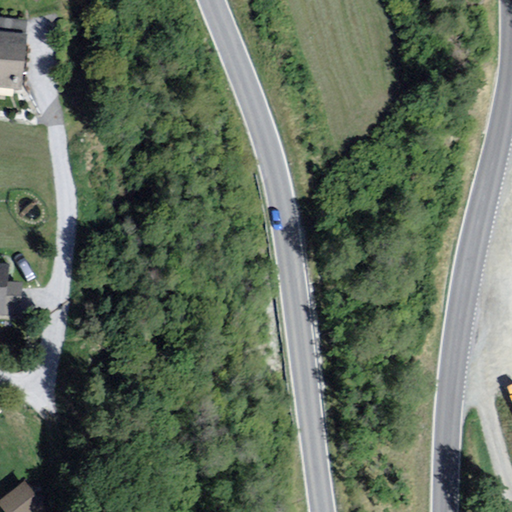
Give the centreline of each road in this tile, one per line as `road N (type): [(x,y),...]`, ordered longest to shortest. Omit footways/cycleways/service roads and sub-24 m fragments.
road 1 (tertiary): [(322,511),(279,189),(212,0)]
road 2 (tertiary): [(511,51),(457,328),(445,511)]
road 3 (residential): [(0,366),(57,403),(65,357),(81,187),(49,76),(53,31)]
